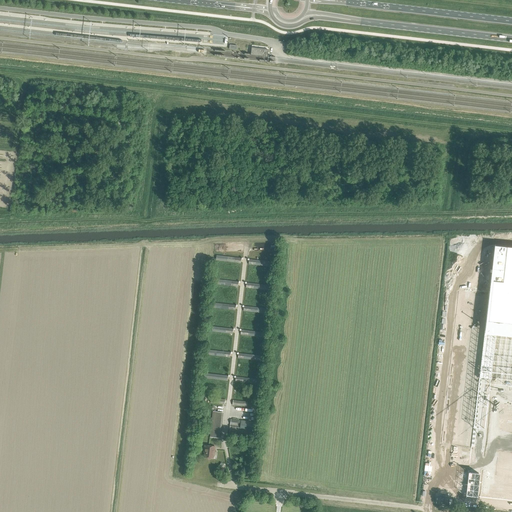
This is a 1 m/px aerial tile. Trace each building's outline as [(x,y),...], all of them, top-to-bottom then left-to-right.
[(276,58),(206,50),(206,53),(214,55),(214,56),(275,64),(276,58)] [(511,249),(494,247),(465,497),(511,502),(511,249)] [(241,330),(241,335),(265,338),(266,333),(241,330)] [(238,358),(263,361),(263,356),(239,353),(238,358)] [(203,372),(202,378),(227,381),(228,376),(203,372)] [(236,377),(235,382),(260,385),(261,379),(236,377)] [(212,431),(211,431),(210,437),(220,438),(223,412),(215,411),(212,431)] [(240,426),(240,430),(251,431),(252,422),(241,420),(240,426)] [(213,458),(213,455),(214,455),(215,447),(205,445),(204,450),(205,450),(204,457),(213,458)]
